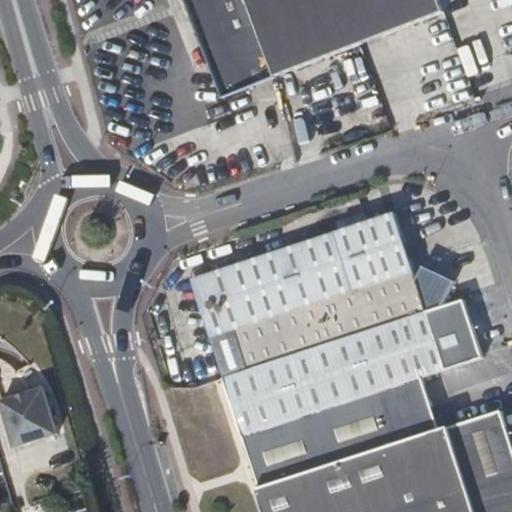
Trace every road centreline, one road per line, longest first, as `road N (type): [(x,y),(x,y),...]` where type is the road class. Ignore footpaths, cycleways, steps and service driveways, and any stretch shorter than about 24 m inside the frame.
road 1 (tertiary): [(104,286),(110,345),(158,511)]
road 2 (tertiary): [(16,0),(75,183)]
road 3 (tertiary): [(104,286),(135,272),(151,225),(124,185),(75,183)]
